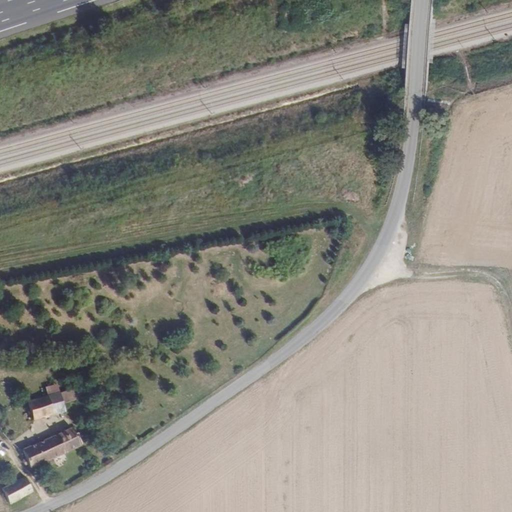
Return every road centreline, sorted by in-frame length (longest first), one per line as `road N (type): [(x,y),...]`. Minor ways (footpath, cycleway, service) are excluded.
road 1 (tertiary): [(422,0),(404,180),(387,234),(358,284),(267,365),(35,511)]
road 2 (track): [(374,260),(405,276),(476,273),(492,281),(511,336)]
